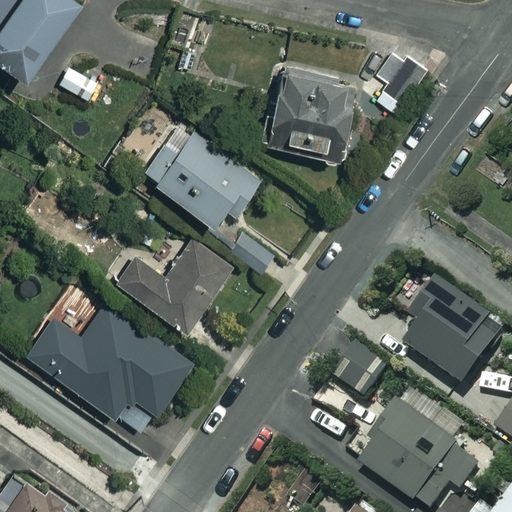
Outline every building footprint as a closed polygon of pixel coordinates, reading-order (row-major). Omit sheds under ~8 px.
[(9,0),(0,14),(0,62),(19,75),(41,44),(49,50),(62,31),(54,26),(71,0),(9,0)] [(167,20),(129,8),(122,34),(159,45),(167,20)] [(133,72),(136,52),(115,48),(111,68),(133,72)] [(391,111),(424,70),(405,55),(401,60),(392,53),(375,75),(385,83),(373,98),(391,111)] [(348,82),(278,65),(260,141),(329,158),(348,82)] [(255,176),(177,121),(160,143),(174,153),(168,161),(153,150),(138,172),(208,222),(223,201),(232,208),(255,176)] [(228,264),(190,238),(165,275),(133,253),(114,280),(183,329),(228,264)] [(500,328),(431,277),(406,312),(416,319),(401,341),(459,383),(500,328)] [(154,414),(191,362),(105,302),(100,308),(69,286),(49,314),(52,317),(25,356),(115,419),(118,415),(137,428),(149,411),(154,414)] [(383,360),(356,341),(333,375),(360,394),(383,360)] [(480,458),(396,401),(355,461),(428,510),(446,483),(458,491),(480,458)] [(511,401),(495,425),(511,437),(511,401)] [(20,482),(6,473),(0,481),(0,493),(7,498),(0,508),(0,511),(69,511),(72,507),(24,475),(20,482)] [(511,511),(511,484),(492,511),(479,502),(471,511),(511,511)]
